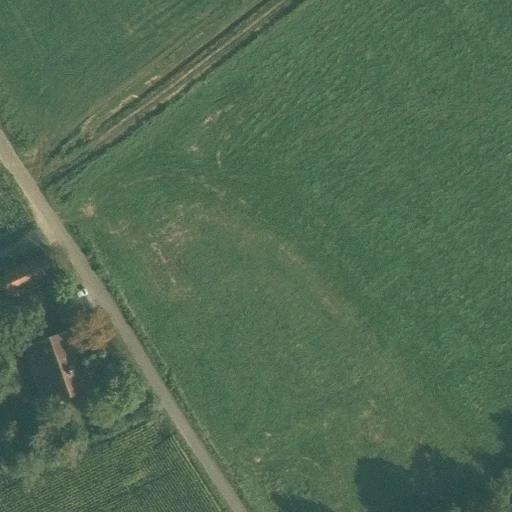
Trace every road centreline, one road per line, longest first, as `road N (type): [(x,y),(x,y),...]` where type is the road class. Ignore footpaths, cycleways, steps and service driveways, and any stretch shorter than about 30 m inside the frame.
road 1 (residential): [(242,511),(207,446),(0,143)]
road 2 (track): [(292,0),(35,195)]
